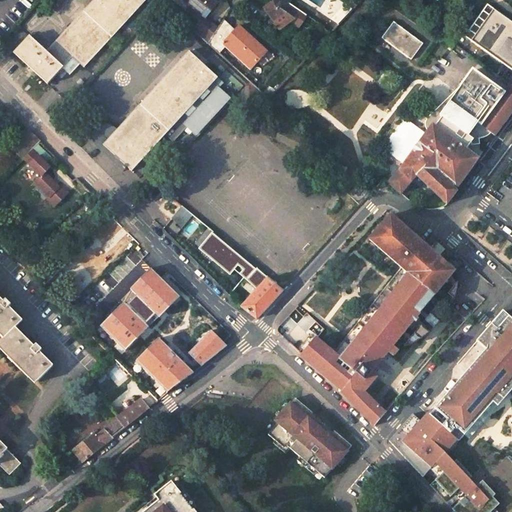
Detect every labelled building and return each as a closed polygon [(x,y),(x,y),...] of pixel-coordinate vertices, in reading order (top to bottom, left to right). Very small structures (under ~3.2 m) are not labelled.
[(144,2),(141,0),(90,0),(51,41),(61,51),(70,58),(76,63),(83,69),(144,2)] [(216,30),(206,21),(219,7),(210,0),(182,0),(191,8),(187,13),(202,25),(195,33),(207,44),(216,30)] [(306,16),(280,0),(277,0),(269,5),(265,9),(272,16),(269,19),(280,33),(291,24),(300,29),(306,16)] [(358,6),(351,1),(346,7),(352,12),(358,6)] [(177,10),(171,4),(168,8),(174,13),(177,10)] [(511,23),(487,6),(465,36),(511,70),(511,23)] [(218,54),(226,46),(236,55),(235,57),(251,70),(257,64),(261,67),(274,59),(238,28),(235,32),(222,21),(216,30),(207,44),(218,54)] [(422,45),(393,23),(381,39),(410,61),(422,45)] [(41,82),(58,64),(22,32),(5,50),(41,82)] [(122,167),(124,169),(126,167),(131,172),(164,136),(173,126),(177,130),(174,133),(179,137),(184,131),(187,127),(185,125),(211,96),(219,88),(219,87),(213,82),(217,77),(190,51),(115,131),(102,145),(124,165),(122,167)] [(62,78),(76,63),(70,58),(56,73),(62,78)] [(425,131),(427,133),(388,185),(399,194),(407,182),(412,182),(432,196),(429,201),(430,212),(441,211),(454,192),(454,191),(477,159),(459,147),(465,142),(470,141),(477,140),(484,138),(490,134),(494,136),(511,111),(511,89),(508,86),(502,94),(471,71),(460,87),(459,86),(427,119),(426,122),(424,123),(424,125),(424,127),(424,129),(425,131)] [(187,127),(184,131),(189,135),(192,132),(196,136),(231,98),(219,88),(185,125),(187,127)] [(93,139),(94,142),(96,145),(99,147),(116,163),(114,165),(121,171),(124,169),(122,167),(124,165),(102,145),(115,131),(112,129),(109,127),(105,126),(102,125),(99,124),(95,124),(92,126),(91,129),(91,132),(92,135),(93,139)] [(164,136),(172,143),(179,137),(174,133),(177,130),(173,126),(164,136)] [(39,142),(29,131),(12,148),(23,158),(23,159),(31,150),(39,142)] [(60,187),(45,173),(50,168),(31,150),(23,159),(23,158),(21,159),(40,177),(36,182),(51,196),(48,199),(56,206),(69,192),(62,185),(60,187)] [(179,207),(168,220),(179,229),(190,216),(179,207)] [(430,251),(389,217),(367,241),(398,268),(406,275),(403,278),(401,278),(400,278),(399,279),(398,280),(398,282),(399,283),(362,330),(361,329),(338,358),(331,353),(311,337),(297,352),(301,357),(300,358),(340,391),(338,393),(345,400),(351,406),(364,389),(377,373),(371,368),(385,351),(391,356),(396,350),(390,345),(452,271),(438,259),(430,251)] [(238,275),(245,280),(255,269),(211,233),(198,249),(229,275),(236,267),(241,271),(238,275)] [(47,281),(16,250),(11,255),(42,286),(47,281)] [(403,278),(406,275),(398,268),(331,353),(338,358),(361,329),(362,330),(399,283),(398,282),(398,280),(399,279),(400,278),(401,278),(403,278)] [(255,269),(251,274),(257,278),(251,285),(256,290),(241,309),(255,320),(282,290),(266,277),(266,278),(255,269)] [(123,305),(100,329),(125,353),(158,319),(158,320),(179,298),(149,270),(129,291),(135,297),(126,307),(123,305)] [(0,332),(5,337),(0,341),(0,346),(35,382),(51,365),(38,352),(41,349),(35,343),(32,346),(14,328),(21,321),(8,307),(11,304),(5,299),(3,302),(0,299),(0,332)] [(511,319),(502,311),(476,341),(486,350),(429,414),(459,441),(492,402),(497,406),(511,389),(511,319)] [(201,367),(226,347),(210,331),(188,355),(201,367)] [(167,393),(193,374),(158,340),(136,363),(167,393)] [(373,427),(386,412),(373,397),(364,389),(351,406),(373,427)] [(317,418),(296,399),(292,404),(291,403),(285,410),(280,416),(283,418),(279,422),(268,435),(274,441),(272,442),(280,450),(285,444),(289,448),(322,477),(329,469),(331,470),(335,466),(342,457),(347,452),(346,451),(350,447),(333,432),(331,434),(315,420),(316,419),(317,418)] [(117,419),(125,428),(148,409),(141,400),(117,419)] [(282,408),(273,417),(279,422),(283,418),(280,416),(285,410),(282,408)] [(459,441),(429,414),(421,423),(404,441),(430,467),(434,463),(436,465),(448,452),(459,441)] [(410,424),(415,418),(411,415),(406,420),(410,424)] [(115,417),(109,422),(118,434),(125,428),(117,419),(115,417)] [(404,441),(421,423),(415,418),(410,424),(406,420),(387,442),(421,478),(430,467),(404,441)] [(118,434),(109,422),(103,427),(105,428),(95,436),(94,434),(73,452),(82,463),(118,434)] [(0,465),(9,475),(21,463),(0,440),(0,465)] [(285,444),(280,450),(284,453),(289,448),(285,444)] [(434,463),(430,467),(439,476),(428,485),(444,502),(452,495),(458,502),(451,509),(453,511),(489,511),(498,504),(492,496),(494,494),(482,482),(479,485),(448,452),(436,465),(434,463)] [(342,457),(335,466),(337,468),(345,459),(342,457)] [(193,511),(170,482),(154,495),(157,499),(142,511),(193,511)]
